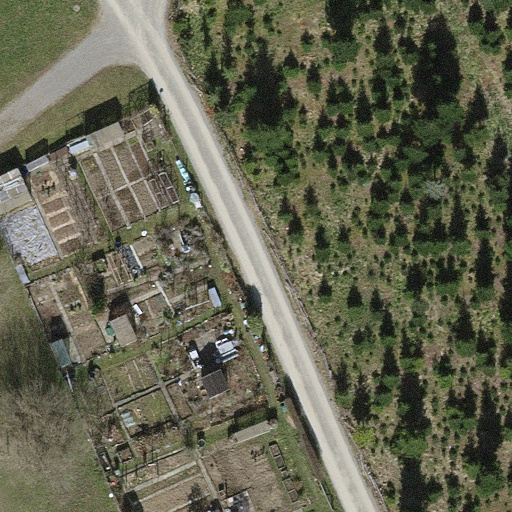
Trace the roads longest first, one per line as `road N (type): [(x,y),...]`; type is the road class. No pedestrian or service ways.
road 1 (track): [(367,511),(131,0)]
road 2 (track): [(135,0),(97,52),(0,133)]
